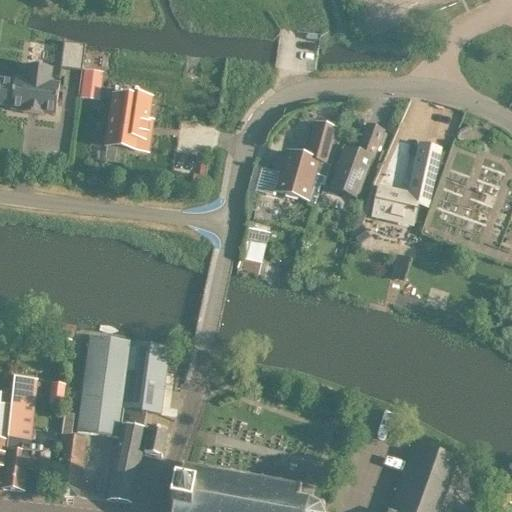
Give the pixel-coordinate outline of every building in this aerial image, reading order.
[(84,44),(62,41),(59,67),(81,70),(84,44)] [(50,66),(25,63),(23,77),(13,76),(13,79),(0,76),(0,103),(10,104),(10,107),(22,109),(22,111),(42,113),(42,112),(54,113),(58,81),(49,80),(50,66)] [(101,71),(83,69),(79,96),(89,98),(90,94),(98,95),(101,71)] [(110,93),(103,143),(136,148),(138,136),(144,137),(150,96),(121,92),(121,95),(110,93)] [(274,189),(306,198),(305,203),(313,205),(319,181),(322,182),(337,134),(333,133),(334,128),(313,122),(303,155),(286,150),(285,152),(277,150),(271,169),(253,164),(246,186),(247,186),(254,188),(272,193),(274,189)] [(328,188),(355,198),(380,130),(366,124),(355,151),(344,147),(328,188)] [(377,185),(370,215),(412,225),(416,203),(425,205),(433,172),(438,174),(442,162),(435,161),(438,148),(418,144),(407,192),(377,185)] [(240,251),(239,258),(242,259),(243,253),(246,240),(247,240),(251,221),(248,220),(254,192),(254,191),(254,188),(247,186),(246,190),(246,195),(245,203),(245,215),(244,227),(243,239),(240,251)] [(244,257),(262,262),(270,231),(252,226),(244,257)] [(389,275),(405,278),(410,255),(394,252),(389,275)] [(76,431),(117,437),(130,341),(89,334),(76,431)] [(129,502),(130,502),(137,465),(136,455),(142,428),(142,424),(144,411),(152,412),(159,413),(168,346),(130,341),(119,425),(121,425),(118,437),(105,499),(129,502)] [(55,368),(54,392),(70,392),(71,368),(55,368)] [(29,442),(36,378),(13,375),(11,391),(1,483),(0,488),(22,490),(26,467),(48,470),(51,445),(29,442)] [(0,482),(1,483),(11,391),(0,390),(0,482)] [(52,494),(76,497),(84,438),(70,436),(73,413),(63,411),(60,435),(52,494)] [(166,429),(149,425),(143,452),(160,456),(166,429)] [(432,449),(414,443),(390,510),(389,510),(388,511),(436,511),(455,461),(456,457),(441,452),(432,449)] [(181,464),(175,489),(173,489),(169,509),(171,510),(170,511),(321,511),(320,508),(323,506),(321,504),(318,506),(310,502),(311,499),(308,497),(307,501),(297,499),(300,486),(280,482),(281,479),(278,478),(277,481),(262,479),(262,475),(259,475),(259,478),(243,475),(244,472),(241,471),(240,475),(223,472),(224,468),(221,468),(220,471),(204,468),(205,465),(202,465),(201,468),(181,464)]
